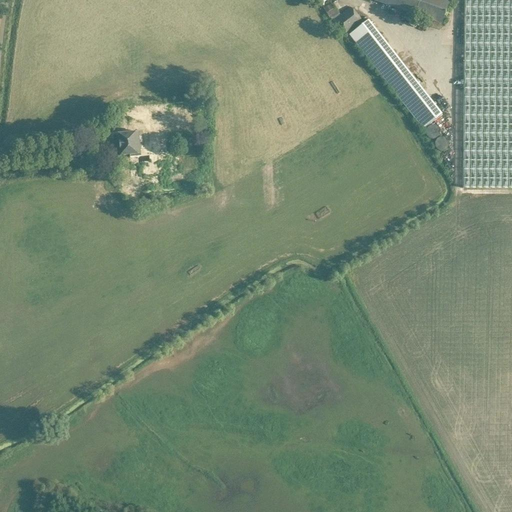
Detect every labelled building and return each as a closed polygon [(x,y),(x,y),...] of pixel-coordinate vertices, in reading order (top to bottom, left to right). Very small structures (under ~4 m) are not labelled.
[(371,0),(377,2),(380,3),(442,24),(450,0),(449,0),(371,0)] [(511,0),(464,0),(462,188),(511,188),(511,0)] [(339,14),(333,3),(324,8),(329,19),(339,14)] [(346,33),(362,21),(351,6),(334,19),(346,33)] [(349,34),(422,128),(441,113),(368,20),(349,34)] [(120,109),(121,127),(190,122),(189,105),(120,109)] [(118,136),(117,137),(117,140),(119,141),(119,148),(118,149),(119,153),(120,154),(120,156),(129,155),(140,154),(140,149),(138,132),(118,134),(118,136)] [(166,155),(125,158),(126,176),(159,174),(161,189),(202,186),(201,170),(168,173),(166,155)]
